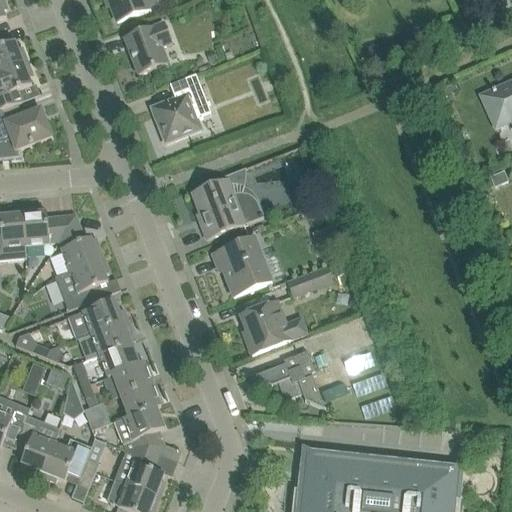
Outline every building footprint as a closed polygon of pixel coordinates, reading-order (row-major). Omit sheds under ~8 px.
[(104,0),(105,2),(108,1),(117,24),(150,12),(145,0),(104,0)] [(161,50),(172,45),(164,26),(153,31),(153,29),(124,40),(139,78),(167,67),(161,50)] [(0,75),(27,64),(22,50),(17,52),(14,44),(0,49),(0,75)] [(213,52),(205,55),(209,64),(216,61),(213,52)] [(0,113),(18,107),(13,95),(31,88),(28,81),(33,79),(27,64),(0,75),(0,113)] [(157,109),(155,110),(153,114),(154,116),(153,116),(160,133),(160,132),(165,145),(175,141),(175,142),(200,132),(197,122),(211,117),(206,106),(204,98),(195,77),(188,80),(169,87),(175,101),(157,108),(157,109)] [(511,83),(480,98),(491,122),(507,115),(511,125),(511,83)] [(18,107),(0,113),(0,141),(10,138),(11,141),(0,145),(0,162),(22,160),(22,158),(19,159),(19,152),(51,140),(41,112),(22,119),(18,107)] [(227,183),(192,196),(204,227),(201,228),(207,242),(244,228),(261,221),(255,205),(254,204),(253,203),(252,202),(251,201),(249,200),(248,199),(247,198),(245,198),(244,197),(242,197),(232,197),(227,183)] [(38,211),(22,213),(26,249),(49,246),(49,245),(59,244),(75,219),(47,221),(46,215),(38,216),(38,211)] [(26,249),(22,213),(7,214),(7,219),(0,219),(0,230),(0,231),(0,230),(0,264),(26,262),(27,262),(25,249),(26,249)] [(85,243),(75,219),(59,244),(62,252),(61,252),(70,274),(103,261),(98,247),(93,249),(90,241),(85,243)] [(223,273),(233,300),(272,285),(255,241),(212,257),(219,274),(223,273)] [(109,276),(103,261),(70,274),(55,281),(68,314),(102,301),(97,289),(107,285),(104,278),(109,276)] [(287,283),(288,285),(293,300),(333,285),(326,268),(287,283)] [(78,342),(91,337),(122,325),(122,324),(114,303),(67,321),(76,342),(78,341),(78,342)] [(246,343),(251,358),(308,336),(301,319),(285,325),(277,304),(259,311),(240,319),(249,342),(246,343)] [(0,332),(3,334),(11,321),(10,320),(0,316),(0,332)] [(91,337),(99,358),(131,346),(128,338),(132,336),(127,322),(122,324),(122,325),(91,337)] [(108,380),(112,379),(112,378),(139,367),(139,366),(131,346),(99,358),(108,380)] [(35,356),(46,361),(49,353),(38,348),(35,356)] [(49,353),(46,361),(68,369),(77,365),(61,357),(49,353)] [(312,379),(316,378),(307,354),(283,363),(285,367),(257,378),(258,379),(257,381),(252,379),(251,380),(271,389),(278,386),(281,392),(296,399),(302,397),(305,403),(325,412),(325,411),(320,409),(321,407),(323,406),(312,379)] [(323,356),(314,359),(317,369),(327,365),(323,356)] [(112,378),(112,379),(120,399),(152,386),(143,365),(139,366),(139,367),(112,378)] [(31,366),(20,392),(33,397),(44,371),(31,366)] [(74,372),(81,390),(91,386),(83,368),(74,372)] [(62,415),(73,421),(83,413),(70,380),(62,415)] [(91,386),(81,390),(89,410),(98,406),(91,386)] [(160,408),(152,386),(120,399),(128,418),(128,420),(155,410),(156,411),(160,409),(160,408)] [(14,451),(27,418),(30,410),(0,398),(0,450),(2,447),(14,451)] [(164,432),(156,411),(155,410),(128,420),(128,418),(114,424),(115,426),(122,445),(159,458),(162,449),(156,435),(164,432)] [(54,446),(61,431),(27,418),(14,451),(25,456),(21,466),(28,469),(26,474),(41,479),(54,446)] [(87,422),(91,434),(100,430),(95,418),(87,422)] [(69,473),(80,478),(87,462),(91,452),(68,443),(66,450),(54,446),(41,479),(56,485),(57,481),(65,484),(69,473)] [(126,488),(159,501),(165,486),(160,484),(163,477),(172,480),(177,466),(159,458),(122,445),(126,454),(114,484),(126,488)] [(457,511),(462,471),(307,455),(305,472),(298,471),(293,511),(457,511)] [(80,478),(76,488),(88,493),(98,467),(87,462),(80,478)] [(155,511),(159,501),(126,488),(117,510),(121,511),(155,511)]
